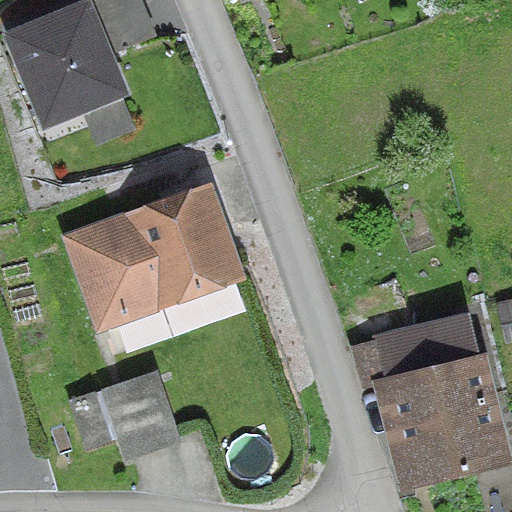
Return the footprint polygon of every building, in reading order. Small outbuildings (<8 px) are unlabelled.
[(142,0),(85,0),(0,34),(42,139),(132,103),(114,58),(159,40),(142,0)] [(252,0),(258,13),(289,0),(252,0)] [(67,250),(103,347),(257,288),(221,191),(67,250)] [(511,450),(480,334),(373,364),(410,499),(511,471),(511,450)] [(166,384),(118,400),(133,446),(181,430),(166,384)] [(118,400),(70,415),(85,461),(133,446),(118,400)]
